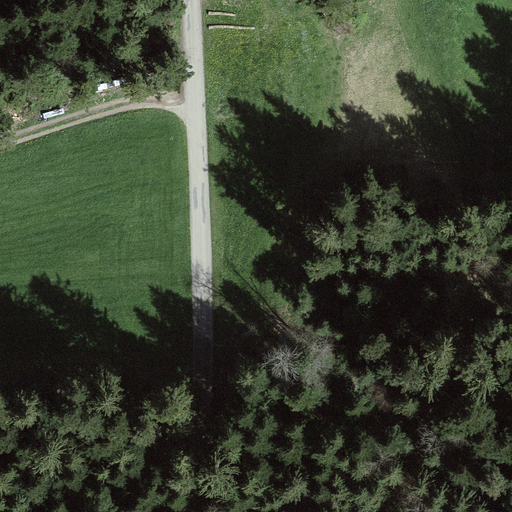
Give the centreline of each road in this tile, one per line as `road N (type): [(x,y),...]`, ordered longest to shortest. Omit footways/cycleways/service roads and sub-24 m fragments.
road 1 (unclassified): [(194,511),(204,382),(192,0)]
road 2 (track): [(194,141),(0,158)]
